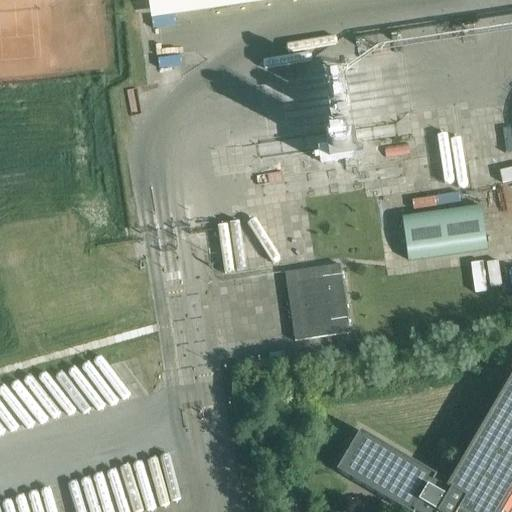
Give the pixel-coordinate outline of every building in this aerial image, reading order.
[(112,0),(0,0),(0,89),(120,77),(112,0)] [(326,73),(337,147),(352,145),(341,71),(326,73)] [(352,145),(337,147),(319,150),(321,163),(354,158),(352,145)] [(478,169),(476,160),(428,166),(429,176),(478,169)] [(488,250),(482,207),(402,218),(408,261),(488,250)] [(474,261),(476,288),(504,286),(501,259),(474,261)] [(285,273),(295,342),(350,334),(340,265),(285,273)] [(511,369),(511,371),(511,377),(447,489),(434,481),(437,476),(361,432),(337,472),(405,511),(459,511),(461,509),(467,511),(466,511),(500,511),(511,490),(511,369)] [(31,488),(35,511),(149,511),(182,505),(171,457),(31,488)] [(275,492),(280,511),(303,511),(297,487),(275,492)]
